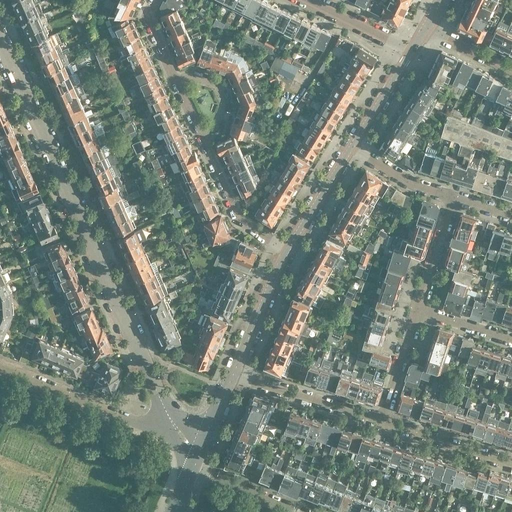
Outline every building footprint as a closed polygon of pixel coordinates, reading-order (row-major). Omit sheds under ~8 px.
[(39,0),(13,0),(16,5),(15,7),(16,9),(18,9),(18,10),(35,3),(40,1),(39,0)] [(75,0),(78,7),(75,8),(76,11),(81,9),(80,7),(83,0),(75,0)] [(110,16),(115,16),(118,16),(132,17),(134,13),(133,11),(135,7),(120,0),(112,0),(116,2),(110,16)] [(163,1),(160,7),(164,15),(172,11),(177,9),(177,10),(188,5),(190,4),(185,0),(166,0),(166,2),(163,1)] [(236,0),(234,5),(241,8),(239,12),(237,17),(240,18),(244,9),(248,0),(236,0)] [(248,0),(244,9),(250,12),(243,27),(247,29),(254,14),(261,0),(248,0)] [(261,0),(254,14),(264,19),(272,4),(268,2),(267,0),(261,0)] [(364,6),(364,7),(370,10),(381,16),(382,17),(389,20),(398,24),(401,20),(402,20),(404,17),(403,16),(403,15),(394,10),(386,6),(385,5),(375,0),(374,0),(367,0),(365,5),(366,5),(365,6),(364,6)] [(398,0),(389,0),(386,6),(394,10),(403,15),(404,14),(405,14),(407,10),(406,9),(408,5),(398,0)] [(472,6),(471,9),(487,17),(497,22),(500,15),(496,13),(495,15),(490,13),(492,8),(475,0),(475,1),(473,1),(472,4),(472,6)] [(35,3),(18,10),(19,12),(18,14),(19,16),(21,17),(23,21),(40,14),(35,3)] [(272,4),(264,19),(274,24),(282,9),(277,7),(277,5),(274,3),(272,4)] [(282,9),(274,24),(284,29),(291,14),(287,12),(287,10),(284,8),(282,9)] [(467,8),(462,18),(480,26),(487,29),(492,31),(497,22),(487,18),(487,17),(471,9),(467,8)] [(164,15),(162,16),(162,17),(161,19),(162,22),(164,22),(166,26),(181,19),(177,10),(177,9),(172,11),(164,15)] [(50,10),(40,14),(23,21),(25,26),(25,28),(26,30),(27,31),(28,32),(49,23),(45,16),(51,14),(50,10)] [(291,14),(284,29),(283,32),(288,35),(282,46),(286,48),(294,34),(301,18),(297,17),(297,15),(293,13),(292,14),(291,14)] [(204,17),(207,20),(211,24),(212,25),(215,20),(205,15),(204,17)] [(489,42),(490,42),(494,44),(495,46),(498,47),(499,46),(500,46),(507,31),(501,28),(506,18),(502,16),(497,26),(489,42)] [(112,25),(114,30),(116,35),(119,34),(135,26),(136,24),(135,22),(133,21),(132,20),(130,22),(128,17),(120,21),(112,25)] [(301,18),(292,38),(302,42),(304,39),(311,23),(307,21),(307,20),(304,18),(302,19),(301,18)] [(462,18),(458,28),(489,43),(490,42),(489,42),(493,34),(487,31),(487,29),(483,27),(462,18)] [(181,19),(166,26),(168,30),(167,32),(169,36),(186,29),(181,19)] [(87,22),(81,25),(84,31),(90,28),(87,22)] [(307,57),(313,44),(321,28),(317,26),(317,24),(313,23),(312,24),(311,23),(304,39),(310,42),(303,56),(307,57)] [(500,46),(499,47),(504,49),(504,48),(504,49),(505,50),(507,51),(509,51),(511,45),(511,33),(511,29),(511,23),(507,31),(500,46)] [(44,25),(28,32),(28,33),(28,35),(29,38),(31,38),(33,43),(50,35),(49,35),(44,25)] [(135,26),(119,34),(113,37),(114,40),(121,37),(124,44),(140,36),(140,34),(139,32),(137,31),(135,26)] [(321,28),(313,44),(324,49),(332,33),(327,31),(327,29),(323,28),(322,29),(321,28)] [(186,29),(169,36),(171,41),(173,42),(175,45),(190,38),(186,29)] [(50,35),(33,43),(34,42),(36,47),(36,49),(37,51),(38,52),(39,52),(55,45),(50,35)] [(140,36),(124,44),(128,53),(144,46),(144,45),(145,44),(144,41),(142,40),(140,36)] [(348,51),(354,54),(371,65),(373,61),(375,61),(377,59),(376,57),(377,56),(376,55),(376,54),(373,52),(372,53),(360,46),(355,44),(339,36),(335,43),(348,51)] [(190,38),(175,45),(177,50),(176,52),(178,56),(195,48),(190,38)] [(201,52),(197,62),(202,64),(203,66),(205,67),(207,66),(213,50),(217,41),(207,38),(203,46),(201,52)] [(95,39),(88,42),(93,52),(100,49),(95,39)] [(272,52),(274,48),(265,44),(263,48),(272,52)] [(55,45),(39,52),(39,54),(38,55),(39,57),(41,58),(43,62),(59,55),(70,51),(68,47),(57,51),(55,45)] [(144,46),(128,53),(121,56),(122,60),(126,58),(129,64),(132,62),(132,63),(148,55),(149,53),(148,51),(146,50),(144,46)] [(195,48),(178,56),(176,57),(181,67),(182,66),(184,67),(186,66),(187,64),(196,60),(192,50),(195,49),(195,48)] [(223,54),(217,70),(222,72),(223,74),(227,75),(238,63),(242,57),(232,53),(233,50),(226,48),(223,54)] [(213,50),(207,66),(208,67),(209,68),(212,69),(214,69),(217,70),(223,54),(213,50)] [(437,61),(435,64),(443,68),(445,65),(450,67),(451,64),(455,66),(458,59),(442,51),(440,54),(437,61)] [(284,54),(282,58),(291,63),(294,59),(284,54)] [(355,55),(349,64),(365,74),(368,70),(370,70),(371,68),(370,66),(371,65),(354,54),(354,55),(355,55)] [(59,55),(43,62),(42,63),(42,64),(42,65),(43,68),(44,69),(46,73),(65,65),(64,65),(59,55)] [(148,55),(132,63),(128,65),(130,69),(134,67),(137,72),(153,65),(153,63),(152,60),(151,60),(148,55)] [(276,56),(270,68),(292,79),(297,67),(276,56)] [(238,63),(227,75),(229,79),(231,80),(232,83),(253,74),(254,73),(251,68),(248,70),(242,57),(238,63)] [(291,64),(301,69),(304,64),(294,59),(291,64)] [(462,61),(458,59),(449,79),(453,81),(462,61)] [(99,63),(103,72),(107,70),(109,70),(108,68),(104,60),(99,63)] [(474,66),(463,61),(453,81),(457,84),(457,83),(463,87),(466,82),(474,66)] [(324,62),(318,71),(322,73),(328,64),(324,62)] [(65,65),(46,73),(47,73),(49,73),(51,77),(50,78),(51,81),(52,81),(53,82),(69,75),(74,73),(69,63),(65,65)] [(304,64),(301,69),(310,73),(312,68),(304,64)] [(349,64),(343,74),(359,84),(360,83),(362,83),(363,81),(363,79),(365,74),(349,64)] [(435,64),(430,77),(441,82),(442,79),(444,80),(447,74),(442,71),(443,68),(435,64)] [(109,70),(107,70),(109,74),(111,73),(116,71),(117,70),(114,65),(108,68),(109,70)] [(153,65),(137,72),(131,75),(132,78),(138,76),(141,82),(157,75),(157,74),(158,73),(157,70),(155,70),(153,65)] [(474,66),(466,82),(476,87),(483,72),(482,72),(482,70),(480,69),(478,69),(477,69),(474,67),(474,66)] [(120,80),(116,71),(111,73),(115,82),(120,80)] [(483,72),(476,87),(486,92),(493,76),(490,74),(489,75),(488,73),(486,72),(484,72),(483,72)] [(253,74),(232,83),(234,88),(233,90),(235,92),(237,93),(258,83),(253,74)] [(343,74),(338,83),(354,93),(354,92),(356,92),(357,90),(357,88),(359,84),(343,74)] [(69,75),(53,82),(55,87),(55,88),(56,91),(57,91),(57,92),(74,85),(69,75)] [(157,75),(141,82),(133,86),(134,89),(143,86),(146,92),(162,85),(161,84),(162,82),(161,80),(159,79),(157,75)] [(493,76),(486,92),(483,97),(493,101),(496,97),(504,81),(500,79),(500,80),(499,80),(498,78),(496,77),(494,77),(493,76)] [(420,83),(420,84),(435,94),(441,82),(430,77),(429,80),(425,78),(421,84),(420,83)] [(504,81),(496,97),(493,101),(499,104),(495,113),(499,115),(501,112),(504,107),(511,92),(511,89),(511,86),(509,85),(508,83),(506,82),(504,83),(503,82),(504,81)] [(74,85),(57,92),(58,93),(58,95),(59,97),(60,98),(62,102),(78,95),(86,91),(82,82),(74,85)] [(261,90),(258,83),(237,93),(239,98),(238,99),(240,103),(256,102),(263,102),(258,91),(261,90)] [(338,83),(332,92),(348,102),(348,101),(350,101),(351,100),(351,98),(354,93),(338,83)] [(417,92),(415,95),(429,104),(438,109),(440,105),(432,99),(435,94),(420,84),(416,91),(417,92)] [(162,85),(146,92),(150,101),(166,94),(167,92),(166,90),(164,89),(162,85)] [(82,94),(84,99),(92,95),(90,90),(82,94)] [(332,92),(326,102),(342,112),(342,111),(344,110),(346,109),(345,106),(348,102),(332,92)] [(511,116),(511,113),(511,92),(504,107),(501,112),(511,116)] [(166,94),(150,101),(155,111),(170,104),(169,100),(169,98),(168,96),(166,95),(166,94)] [(78,95),(62,102),(64,107),(63,108),(65,111),(66,111),(66,112),(83,105),(78,95)] [(412,97),(408,104),(423,113),(429,104),(415,95),(414,98),(412,97)] [(319,109),(322,105),(314,100),(311,104),(319,109)] [(256,102),(240,103),(238,108),(239,109),(237,114),(254,120),(254,119),(253,119),(255,115),(252,114),(256,102)] [(326,102),(320,111),(336,121),(339,117),(341,116),(342,114),(341,112),(342,112),(326,102)] [(170,104),(155,111),(159,121),(175,114),(173,109),(174,108),(173,106),(171,105),(170,104)] [(406,110),(404,113),(418,122),(421,124),(423,121),(420,119),(423,113),(408,104),(404,109),(406,110)] [(83,105),(66,112),(67,113),(66,115),(68,118),(69,118),(71,122),(69,123),(87,115),(93,112),(91,109),(85,111),(83,105)] [(450,115),(460,119),(462,113),(453,110),(450,115)] [(127,111),(121,114),(124,121),(131,118),(127,111)] [(320,111),(314,120),(330,130),(333,126),(335,125),(336,124),(336,122),(336,121),(320,111)] [(400,115),(396,122),(411,132),(418,122),(404,113),(402,116),(400,115)] [(175,114),(159,121),(163,131),(179,124),(177,119),(178,118),(177,116),(175,115),(175,114)] [(234,122),(234,123),(250,129),(252,123),(262,127),(264,124),(237,114),(236,117),(234,118),(233,121),(234,122)] [(455,161),(450,178),(462,181),(468,161),(472,149),(476,147),(511,158),(511,139),(489,130),(482,127),(448,114),(441,136),(459,142),(460,145),(456,157),(457,158),(456,162),(455,161)] [(87,115),(69,123),(69,125),(69,126),(70,129),(71,129),(73,133),(91,125),(100,121),(99,118),(91,122),(90,122),(87,115)] [(482,127),(484,121),(474,117),(471,123),(482,127)] [(7,119),(0,122),(0,133),(11,129),(11,128),(12,127),(10,124),(9,124),(7,119)] [(314,120),(309,130),(325,139),(327,135),(329,135),(331,133),(330,131),(330,130),(314,120)] [(132,122),(124,126),(127,133),(135,130),(132,122)] [(408,137),(411,132),(396,122),(392,128),(394,129),(391,132),(406,141),(414,146),(416,142),(408,137)] [(233,134),(236,135),(247,139),(250,129),(234,123),(232,124),(231,127),(232,128),(231,132),(233,133),(233,134)] [(180,124),(179,124),(163,131),(168,140),(184,133),(182,129),(183,128),(182,125),(180,124)] [(91,125),(73,133),(75,138),(75,139),(76,142),(77,142),(78,144),(96,135),(91,125)] [(504,130),(493,126),(491,131),(502,135),(504,130)] [(305,136),(303,139),(319,148),(321,145),(324,144),(325,142),(324,140),(325,139),(309,130),(306,128),(304,129),(302,133),(302,134),(305,136)] [(0,146),(16,140),(14,134),(14,133),(13,130),(12,130),(11,129),(0,133),(0,146)] [(511,133),(505,130),(502,135),(511,139),(511,138),(511,133)] [(406,141),(391,132),(390,135),(389,134),(385,140),(400,150),(406,141)] [(184,134),(184,133),(168,140),(170,146),(161,150),(163,154),(172,150),(188,143),(186,139),(187,137),(186,135),(184,134)] [(96,135),(78,144),(80,143),(82,147),(81,149),(82,151),(83,152),(84,153),(100,146),(96,135)] [(239,146),(234,136),(222,141),(220,141),(218,142),(217,143),(216,144),(221,154),(223,153),(239,146)] [(295,147),(298,148),(311,156),(313,158),(314,157),(316,157),(317,155),(316,152),(319,148),(303,139),(302,140),(300,139),(298,139),(295,145),(295,147)] [(18,140),(16,140),(0,146),(0,157),(2,157),(20,149),(18,144),(19,142),(18,140)] [(385,140),(379,150),(394,159),(396,157),(400,150),(385,140)] [(282,143),(278,141),(274,149),(278,151),(282,143)] [(106,143),(100,146),(84,153),(85,154),(84,155),(85,158),(86,159),(88,163),(105,156),(110,153),(106,143)] [(177,160),(192,153),(191,148),(191,147),(190,145),(189,144),(188,143),(172,150),(169,152),(173,162),(177,160)] [(435,155),(430,171),(431,172),(432,173),(434,174),(436,173),(440,174),(445,158),(446,154),(448,147),(443,145),(440,156),(435,155)] [(239,146),(223,153),(225,157),(225,159),(226,161),(227,162),(228,162),(243,156),(239,146)] [(421,165),(420,168),(421,168),(422,170),(425,171),(426,170),(430,171),(435,155),(437,149),(427,146),(425,152),(421,165)] [(468,161),(462,181),(472,185),(477,169),(479,165),(483,150),(476,148),(472,149),(468,161)] [(20,149),(2,157),(7,167),(23,159),(21,155),(22,153),(20,149)] [(294,152),(287,164),(303,174),(306,169),(307,170),(310,166),(309,165),(310,163),(307,162),(311,156),(298,149),(295,153),(294,152)] [(182,170),(197,163),(200,161),(195,151),(192,153),(177,160),(182,170)] [(105,156),(88,163),(91,168),(90,169),(91,172),(92,172),(93,173),(109,166),(106,160),(114,156),(112,152),(105,156)] [(403,159),(400,163),(415,172),(418,165),(419,161),(415,158),(406,153),(402,159),(403,159)] [(243,156),(228,162),(230,167),(229,168),(230,171),(232,172),(248,165),(253,163),(248,154),(243,156)] [(445,158),(440,174),(450,178),(455,161),(456,162),(457,158),(456,157),(446,154),(445,158)] [(477,169),(472,185),(477,186),(477,188),(480,189),(481,188),(487,172),(481,170),(485,160),(481,158),(477,169)] [(23,159),(7,167),(11,177),(28,169),(26,165),(27,163),(26,161),(23,160),(23,159)] [(151,162),(154,169),(159,166),(156,159),(151,162)] [(182,170),(181,170),(176,173),(178,176),(183,174),(186,179),(201,172),(201,171),(202,170),(201,168),(199,167),(197,163),(182,170)] [(253,163),(248,165),(232,172),(234,176),(233,178),(235,181),(236,182),(252,175),(257,173),(253,163)] [(287,164),(281,174),(297,184),(300,179),(301,180),(304,176),(303,175),(303,174),(287,164)] [(500,164),(498,170),(492,191),(496,193),(497,194),(500,195),(501,194),(506,179),(506,178),(502,176),(503,171),(504,165),(500,164)] [(109,166),(93,173),(93,174),(93,175),(94,178),(95,179),(97,183),(113,176),(109,166)] [(492,191),(498,170),(489,167),(487,172),(481,188),(487,189),(487,191),(490,192),(491,191),(492,191)] [(156,170),(159,178),(165,176),(161,168),(156,170)] [(28,169),(11,177),(7,179),(11,189),(16,187),(34,179),(32,174),(30,174),(28,169)] [(362,179),(359,183),(375,193),(375,192),(379,195),(382,196),(389,184),(383,180),(367,170),(366,171),(362,179)] [(506,179),(501,194),(506,196),(507,198),(510,198),(511,197),(511,194),(511,170),(509,170),(507,176),(506,178),(506,179)] [(186,179),(181,182),(185,191),(190,189),(206,182),(205,181),(206,179),(205,177),(203,177),(201,172),(186,179)] [(117,174),(113,176),(97,183),(98,184),(97,185),(98,188),(100,188),(102,193),(118,186),(122,184),(117,174)] [(281,174),(275,184),(291,194),(291,193),(293,194),(295,189),(294,189),(297,184),(281,174)] [(252,175),(236,182),(238,185),(237,187),(238,190),(240,190),(243,196),(245,195),(247,200),(250,196),(252,193),(256,185),(252,175)] [(34,179),(16,187),(11,189),(16,199),(38,189),(38,188),(39,186),(37,183),(35,183),(34,179)] [(117,187),(102,193),(100,194),(101,198),(101,200),(102,202),(103,203),(104,204),(106,203),(106,204),(121,197),(118,191),(131,185),(129,181),(122,184),(118,186),(118,187),(117,187)] [(206,182),(190,189),(195,199),(210,192),(210,191),(211,189),(210,187),(208,186),(206,182)] [(355,188),(353,190),(354,192),(353,193),(369,202),(374,205),(379,195),(375,192),(375,193),(359,183),(357,187),(355,188)] [(275,184),(268,194),(284,204),(287,199),(289,200),(291,196),(290,195),(291,194),(275,184)] [(406,195),(396,189),(395,191),(390,200),(402,208),(403,205),(406,195)] [(121,197),(106,204),(108,207),(107,209),(108,212),(110,212),(110,213),(125,207),(123,202),(140,195),(140,194),(138,190),(121,197)] [(41,197),(39,192),(23,199),(22,196),(15,199),(21,212),(26,210),(44,203),(43,201),(44,200),(43,197),(41,197)] [(210,192),(195,199),(199,209),(215,202),(214,201),(215,199),(214,197),(212,196),(210,192)] [(348,202),(347,203),(363,212),(368,215),(374,206),(374,205),(369,202),(353,193),(351,197),(349,197),(347,200),(348,202)] [(268,194),(262,204),(278,214),(279,213),(280,214),(283,209),(282,209),(284,204),(268,194)] [(413,197),(406,195),(403,205),(410,207),(413,199),(412,199),(413,197)] [(423,202),(420,211),(436,216),(439,208),(437,205),(423,201),(423,202)] [(215,202),(199,209),(203,218),(204,217),(204,218),(218,212),(219,212),(219,211),(219,209),(218,206),(217,206),(215,202)] [(44,203),(26,210),(28,214),(25,215),(28,222),(31,221),(49,213),(47,208),(46,207),(44,203)] [(343,207),(342,210),(342,212),(342,213),(358,222),(362,225),(368,215),(363,212),(347,203),(345,207),(343,207)] [(125,207),(110,213),(110,214),(110,216),(111,218),(112,218),(114,223),(130,217),(132,215),(137,214),(132,204),(125,207)] [(262,204),(257,213),(256,215),(272,224),(272,223),(274,224),(276,220),(275,219),(278,214),(262,204)] [(420,211),(417,221),(433,226),(433,225),(435,224),(436,222),(435,220),(436,216),(420,211)] [(49,213),(31,221),(28,222),(31,228),(23,232),(25,236),(36,231),(53,223),(51,219),(51,217),(49,213)] [(338,218),(336,222),(352,232),(356,234),(362,225),(358,222),(342,213),(341,213),(339,213),(338,216),(338,218)] [(461,215),(458,225),(473,230),(476,221),(477,218),(463,213),(461,215)] [(221,215),(204,222),(204,223),(208,233),(227,225),(225,222),(223,221),(221,215)] [(130,217),(114,223),(116,228),(116,229),(117,232),(118,232),(119,233),(121,232),(122,233),(134,227),(130,217)] [(413,219),(410,229),(413,231),(430,236),(430,235),(432,234),(433,232),(432,230),(433,226),(417,221),(413,219)] [(333,228),(330,232),(332,233),(345,241),(344,242),(345,242),(346,242),(352,232),(336,222),(336,223),(334,223),(332,226),(333,228)] [(53,223),(36,231),(39,240),(40,239),(41,241),(58,234),(56,229),(56,227),(55,225),(53,224),(53,223)] [(493,227),(495,228),(496,225),(490,223),(486,234),(492,236),(494,230),(492,229),(493,227)] [(216,244),(230,238),(227,231),(228,229),(227,225),(208,233),(211,240),(203,243),(204,247),(212,244),(213,245),(216,244)] [(473,230),(458,225),(456,229),(455,229),(454,232),(455,233),(454,235),(470,240),(473,230)] [(492,236),(489,246),(486,252),(490,253),(497,255),(499,249),(504,232),(503,231),(501,230),(499,231),(494,229),(495,228),(493,227),(492,229),(494,230),(492,236)] [(381,229),(378,234),(379,234),(385,238),(387,233),(381,229)] [(136,230),(119,238),(119,239),(118,241),(120,244),(122,244),(124,249),(141,242),(136,230)] [(413,231),(410,240),(427,245),(428,241),(430,241),(431,238),(430,237),(430,236),(413,231)] [(504,232),(499,249),(509,252),(511,243),(511,234),(510,234),(510,233),(507,232),(506,233),(504,232)] [(183,239),(181,233),(173,237),(176,244),(180,243),(183,239)] [(323,242),(322,244),(322,246),(322,247),(338,255),(343,246),(359,254),(362,249),(348,243),(346,242),(345,242),(344,242),(345,241),(332,233),(329,238),(327,237),(325,241),(323,242)] [(379,234),(377,241),(383,244),(385,239),(385,238),(379,234)] [(489,246),(492,236),(486,234),(483,244),(489,246)] [(387,235),(384,244),(390,246),(393,237),(387,235)] [(452,243),(451,245),(467,250),(470,240),(454,235),(453,239),(451,239),(450,242),(452,243)] [(400,237),(397,248),(404,250),(411,253),(421,257),(424,255),(427,245),(410,240),(408,239),(400,237)] [(221,246),(232,242),(230,238),(216,244),(221,246)] [(44,249),(45,251),(43,252),(46,259),(48,258),(65,250),(64,249),(65,248),(64,245),(62,244),(60,239),(43,247),(44,249)] [(237,240),(233,250),(236,252),(255,260),(257,255),(256,253),(258,248),(241,241),(237,240)] [(141,242),(124,249),(124,250),(123,252),(124,254),(126,255),(128,259),(145,252),(141,242)] [(374,245),(369,242),(364,250),(372,254),(374,245)] [(485,255),(489,246),(483,244),(480,253),(485,255)] [(448,253),(448,254),(464,259),(466,253),(470,255),(471,251),(467,250),(451,245),(450,249),(448,249),(447,252),(448,253)] [(319,252),(317,256),(333,264),(338,267),(341,269),(346,259),(338,255),(322,247),(321,248),(320,248),(318,251),(319,252)] [(395,247),(391,258),(407,264),(408,262),(409,262),(410,259),(409,258),(411,253),(404,250),(397,248),(395,247)] [(65,250),(48,258),(49,262),(47,263),(50,270),(69,261),(69,260),(70,258),(69,255),(67,255),(65,250)] [(364,251),(359,265),(364,268),(370,253),(364,251)] [(145,252),(128,259),(129,260),(128,262),(129,265),(131,265),(133,270),(150,262),(145,252)] [(219,252),(216,258),(226,262),(229,256),(219,252)] [(233,257),(231,262),(249,270),(251,265),(253,264),(255,260),(236,252),(234,258),(233,257)] [(464,259),(448,254),(445,262),(447,265),(457,268),(461,269),(466,270),(469,261),(464,259)] [(312,261),(311,264),(312,265),(311,266),(327,274),(331,268),(340,272),(342,269),(341,269),(338,267),(333,264),(317,256),(314,261),(312,261)] [(229,271),(225,280),(242,287),(242,285),(244,284),(245,282),(245,280),(247,275),(233,269),(233,268),(231,267),(230,268),(227,266),(226,262),(216,258),(214,265),(229,271)] [(391,258),(388,268),(404,273),(405,272),(406,272),(407,269),(406,268),(407,264),(391,258)] [(71,265),(69,261),(52,269),(54,273),(52,274),(55,280),(74,271),(73,270),(74,268),(73,266),(71,265)] [(154,261),(150,262),(133,270),(135,274),(134,276),(135,279),(137,280),(138,281),(158,272),(154,261)] [(308,272),(306,276),(322,284),(322,283),(327,274),(311,266),(311,267),(309,267),(307,270),(308,272)] [(382,266),(379,276),(385,278),(401,283),(403,278),(404,278),(405,275),(404,274),(404,273),(388,268),(382,266)] [(457,268),(454,278),(470,283),(473,273),(461,269),(457,268)] [(74,271),(57,279),(52,281),(57,291),(62,289),(79,282),(76,277),(77,275),(76,273),(74,272),(74,271)] [(158,272),(138,281),(140,285),(139,287),(140,290),(142,290),(142,291),(159,284),(162,282),(158,272)] [(224,283),(220,291),(237,298),(238,296),(240,295),(241,293),(240,291),(242,287),(225,280),(212,274),(210,278),(224,283)] [(501,283),(503,277),(494,275),(492,280),(501,283)] [(36,276),(33,277),(37,288),(41,286),(36,276)] [(301,285),(317,293),(320,287),(332,294),(334,290),(322,284),(306,276),(304,280),(302,280),(300,283),(301,285)] [(511,283),(511,279),(504,277),(502,283),(511,286),(511,283)] [(385,278),(381,288),(398,293),(398,292),(400,292),(400,289),(400,287),(401,283),(385,278)] [(452,283),(451,288),(466,293),(470,283),(454,278),(454,279),(452,279),(451,282),(452,283)] [(5,280),(0,282),(0,295),(9,291),(10,291),(5,280)] [(79,282),(62,289),(66,300),(83,292),(81,287),(82,285),(81,283),(79,283),(79,282)] [(159,284),(142,291),(144,296),(143,298),(145,300),(147,301),(147,302),(150,301),(167,294),(162,282),(160,284),(159,284)] [(297,291),(295,295),(297,296),(296,296),(311,303),(320,307),(325,297),(317,293),(301,285),(300,286),(298,287),(297,289),(297,291)] [(379,297),(378,298),(394,303),(396,298),(398,298),(398,295),(397,294),(398,293),(381,288),(379,297)] [(466,293),(451,288),(449,292),(448,293),(447,296),(448,297),(447,298),(473,306),(476,296),(470,295),(466,293)] [(176,290),(169,293),(171,298),(178,295),(176,290)] [(9,291),(0,295),(0,311),(10,316),(11,316),(12,314),(10,291),(9,291)] [(220,291),(216,301),(233,308),(235,303),(237,302),(238,300),(237,298),(220,291)] [(497,301),(492,317),(497,318),(497,320),(500,321),(501,320),(502,320),(507,304),(502,302),(504,292),(500,291),(497,301)] [(83,292),(66,300),(70,308),(71,310),(88,302),(86,298),(86,296),(85,293),(84,293),(83,292)] [(469,313),(469,314),(476,316),(476,318),(479,319),(480,318),(481,318),(485,302),(479,300),(481,293),(477,292),(476,296),(473,306),(470,314),(469,313)] [(151,302),(148,304),(150,309),(149,310),(150,313),(152,313),(153,315),(169,308),(164,296),(151,302)] [(291,303),(288,311),(305,319),(311,305),(296,298),(294,297),(294,298),(292,299),(290,302),(291,303)] [(485,302),(481,318),(483,314),(487,315),(487,317),(490,318),(491,317),(492,317),(497,301),(487,297),(485,302)] [(377,301),(375,308),(391,313),(391,312),(393,311),(394,309),(393,307),(394,303),(378,298),(377,301)] [(473,306),(447,298),(445,306),(446,309),(460,313),(461,312),(469,314),(469,313),(470,314),(473,306)] [(211,313),(214,314),(215,313),(228,319),(230,314),(232,313),(233,311),(233,309),(233,308),(216,301),(213,307),(209,306),(208,308),(206,307),(204,311),(211,314),(211,313)] [(511,305),(507,304),(502,320),(503,320),(503,322),(506,323),(507,322),(511,323),(511,321),(511,305)] [(181,311),(183,315),(192,310),(194,307),(195,306),(194,305),(181,311)] [(47,309),(49,317),(55,315),(52,307),(47,309)] [(74,316),(75,320),(73,320),(76,327),(78,326),(95,319),(94,317),(95,316),(94,312),(92,312),(90,307),(73,314),(74,316)] [(169,308),(153,315),(153,316),(152,317),(154,320),(155,321),(157,325),(155,326),(155,327),(174,318),(169,308)] [(363,310),(362,314),(388,323),(389,318),(391,317),(392,315),(391,313),(375,308),(373,313),(363,310)] [(0,325),(6,328),(11,316),(10,316),(0,311),(0,325)] [(283,320),(282,323),(283,324),(282,325),(298,332),(300,333),(304,323),(306,319),(305,319),(288,311),(285,319),(283,320)] [(52,322),(61,318),(59,313),(55,315),(49,317),(52,322)] [(193,322),(205,327),(222,334),(224,328),(226,329),(228,324),(226,323),(227,322),(213,317),(214,316),(210,314),(206,322),(194,317),(194,318),(193,322)] [(360,314),(359,318),(366,320),(364,326),(366,326),(375,329),(380,331),(385,332),(385,331),(386,331),(387,328),(386,327),(388,323),(362,314),(360,314)] [(174,318),(155,327),(157,331),(156,333),(158,336),(159,336),(160,337),(176,330),(177,330),(172,320),(174,319),(174,318)] [(95,319),(78,326),(76,327),(79,334),(81,334),(82,337),(84,336),(102,328),(102,327),(99,328),(98,324),(98,322),(97,319),(96,319),(95,319)] [(278,335),(278,336),(294,343),(297,344),(301,333),(300,333),(298,332),(282,325),(282,326),(280,327),(279,329),(280,331),(280,332),(278,335)] [(363,326),(360,336),(361,336),(365,338),(371,339),(381,343),(382,342),(383,341),(384,338),(383,337),(385,332),(380,331),(375,329),(366,326),(364,326),(363,326)] [(205,327),(200,338),(219,346),(217,345),(220,339),(221,340),(223,335),(222,334),(205,327)] [(437,329),(434,337),(450,342),(451,342),(450,343),(461,346),(463,337),(462,337),(462,336),(453,333),(454,332),(440,327),(437,329)] [(102,328),(84,336),(89,347),(107,339),(106,337),(107,336),(105,332),(104,332),(102,328)] [(25,336),(34,339),(36,332),(28,329),(25,336)] [(182,341),(177,330),(176,330),(160,337),(160,338),(160,340),(161,343),(163,343),(165,348),(169,346),(170,348),(174,346),(173,344),(176,343),(178,347),(180,348),(182,343),(182,342),(182,341)] [(337,346),(341,336),(331,331),(327,342),(337,346)] [(345,331),(344,336),(358,341),(363,344),(362,347),(365,348),(378,352),(381,343),(371,339),(365,338),(361,336),(345,331)] [(275,342),(274,346),(290,353),(294,355),(299,344),(297,344),(294,343),(278,336),(277,336),(276,337),(275,340),(275,342)] [(459,353),(456,361),(455,366),(458,367),(461,359),(463,354),(468,356),(474,340),(473,339),(473,338),(470,337),(469,338),(462,336),(462,337),(463,337),(461,346),(459,351),(459,353)] [(451,342),(450,342),(434,337),(434,338),(432,339),(431,342),(432,343),(431,347),(447,352),(450,343),(451,342)] [(33,352),(32,355),(33,355),(33,357),(36,358),(38,357),(43,360),(50,344),(40,339),(39,338),(37,343),(33,352)] [(200,338),(196,349),(213,356),(215,350),(217,350),(219,346),(200,338)] [(107,339),(89,347),(93,355),(94,355),(95,356),(111,349),(109,344),(110,343),(109,339),(107,339)] [(474,340),(468,356),(467,360),(478,364),(483,347),(482,347),(482,346),(478,345),(477,346),(473,344),(474,340)] [(184,357),(194,361),(194,362),(208,368),(209,366),(210,367),(212,361),(211,360),(213,356),(196,349),(195,349),(198,350),(196,354),(190,352),(190,353),(187,352),(190,346),(182,343),(180,348),(178,353),(185,356),(184,357)] [(50,344),(43,360),(47,362),(48,363),(51,364),(53,364),(54,364),(60,348),(50,344)] [(271,352),(269,357),(285,363),(290,365),(294,355),(290,353),(274,346),(273,347),(271,348),(270,350),(271,352)] [(447,352),(431,347),(429,352),(428,352),(427,355),(428,356),(428,357),(444,362),(447,352)] [(483,347),(478,364),(487,367),(492,350),(491,349),(488,348),(487,349),(483,347)] [(25,348),(19,360),(25,363),(30,351),(30,350),(25,348)] [(60,348),(54,364),(55,366),(58,367),(60,366),(65,369),(71,353),(60,348)] [(365,348),(361,358),(369,361),(386,367),(388,367),(391,358),(390,355),(378,352),(373,350),(372,350),(365,348)] [(492,350),(487,367),(486,371),(496,374),(497,370),(502,354),(498,352),(498,351),(495,350),(493,351),(492,350)] [(84,358),(71,353),(65,369),(69,371),(69,372),(73,374),(74,373),(76,373),(82,375),(86,365),(82,363),(84,358)] [(502,354),(497,370),(495,376),(505,378),(507,373),(511,357),(511,356),(511,357),(511,355),(508,354),(507,355),(502,354)] [(99,360),(98,355),(88,359),(90,364),(99,360)] [(306,373),(304,379),(305,379),(306,380),(309,382),(310,380),(314,382),(315,382),(320,366),(323,358),(318,356),(316,361),(310,359),(309,362),(307,369),(306,373)] [(267,362),(265,367),(281,374),(286,376),(288,371),(287,371),(283,369),(285,363),(269,357),(267,358),(266,360),(267,362)] [(448,363),(444,362),(428,357),(425,367),(441,372),(445,373),(448,363)] [(333,366),(334,359),(323,358),(322,364),(333,366)] [(357,358),(355,364),(365,367),(366,365),(367,361),(361,359),(357,358)] [(101,365),(98,373),(99,373),(98,374),(115,381),(116,380),(118,379),(119,376),(119,374),(118,373),(121,366),(119,365),(118,363),(115,362),(113,363),(111,362),(111,363),(107,362),(105,363),(104,364),(103,364),(103,365),(101,365)] [(341,373),(335,389),(340,390),(340,392),(343,393),(345,392),(346,392),(351,376),(352,372),(347,371),(349,365),(344,363),(341,373)] [(410,364),(405,378),(407,379),(407,378),(419,382),(421,376),(429,378),(432,369),(425,367),(413,363),(410,364)] [(87,364),(86,365),(82,375),(87,378),(86,381),(94,384),(98,374),(92,371),(92,370),(89,364),(87,365),(87,364)] [(320,366),(315,382),(316,384),(319,385),(320,384),(325,386),(330,369),(320,366)] [(330,369),(325,386),(326,386),(326,387),(329,388),(330,387),(335,389),(341,373),(330,369)] [(351,376),(346,392),(350,394),(350,395),(354,396),(355,395),(356,396),(361,379),(356,378),(358,371),(353,370),(351,376)] [(372,383),(367,399),(374,401),(377,400),(382,386),(384,379),(378,377),(380,372),(376,370),(374,374),(372,383)] [(361,379),(356,396),(360,397),(361,398),(364,399),(365,398),(367,399),(372,383),(374,374),(364,371),(362,380),(361,379)] [(98,374),(94,384),(95,385),(96,386),(99,388),(101,387),(111,391),(112,390),(113,390),(115,387),(114,385),(115,381),(98,374)] [(404,384),(406,384),(417,388),(419,382),(407,378),(407,379),(405,378),(404,384)] [(396,406),(396,407),(398,409),(408,413),(414,397),(417,388),(413,387),(410,396),(403,393),(403,394),(400,393),(396,406)] [(249,404),(248,405),(266,411),(269,404),(271,405),(272,402),(271,402),(272,400),(253,394),(252,397),(250,398),(249,401),(249,403),(249,404)] [(414,397),(408,413),(409,413),(410,414),(413,415),(415,415),(419,416),(424,401),(414,398),(414,397)] [(435,405),(430,420),(431,421),(434,422),(436,422),(440,423),(445,408),(447,402),(442,400),(440,406),(435,405)] [(424,401),(419,416),(420,416),(420,418),(424,419),(425,418),(430,420),(435,405),(424,401)] [(445,408),(440,423),(441,423),(441,424),(444,425),(446,425),(451,426),(455,411),(457,405),(447,402),(445,408)] [(477,418),(472,433),(473,435),(476,436),(478,435),(482,436),(487,421),(492,406),(487,404),(482,420),(477,418)] [(247,409),(245,415),(262,421),(266,422),(270,412),(266,411),(248,405),(247,405),(246,408),(247,409)] [(455,411),(451,426),(451,427),(452,428),(455,429),(457,428),(461,430),(466,415),(463,414),(465,408),(457,406),(456,411),(455,411)] [(286,408),(283,416),(289,418),(291,412),(292,410),(286,408)] [(291,412),(289,418),(286,428),(295,431),(300,415),(296,414),(296,412),(293,411),(292,412),(291,412)] [(466,415),(461,430),(462,430),(463,431),(466,432),(467,431),(472,433),(477,418),(478,412),(473,411),(471,416),(466,415)] [(241,423),(240,425),(258,431),(262,421),(245,415),(243,419),(242,419),(240,422),(241,423)] [(295,431),(294,436),(304,439),(306,435),(311,419),(306,417),(306,416),(303,415),(302,416),(300,415),(295,431)] [(499,441),(503,443),(509,424),(511,418),(507,417),(505,423),(505,422),(504,427),(497,425),(492,440),(493,440),(494,441),(497,442),(499,441)] [(311,419),(306,435),(316,438),(321,422),(316,421),(316,419),(313,418),(312,419),(311,419)] [(487,421),(482,436),(483,437),(484,438),(487,439),(488,438),(492,440),(497,425),(499,421),(493,419),(492,423),(487,421)] [(321,422),(316,438),(326,441),(331,425),(327,424),(326,422),(323,421),(322,422),(321,422)] [(511,422),(510,422),(503,443),(504,443),(505,445),(508,446),(509,445),(511,445),(511,422)] [(240,425),(236,435),(253,442),(258,431),(240,425)] [(331,425),(326,441),(333,443),(330,452),(334,453),(336,445),(342,429),(337,427),(337,426),(334,425),(332,426),(331,425)] [(342,429),(336,445),(343,447),(340,456),(343,457),(346,448),(352,432),(347,431),(347,429),(344,428),(343,429),(342,429)] [(352,432),(346,448),(353,450),(350,459),(354,461),(357,451),(358,451),(358,450),(363,436),(358,434),(357,432),(354,431),(353,433),(352,432)] [(234,441),(232,445),(249,452),(256,455),(258,450),(251,447),(253,442),(236,435),(236,436),(234,436),(233,440),(234,441)] [(363,436),(358,450),(368,453),(372,439),(368,437),(368,436),(365,435),(363,436)] [(372,439),(368,453),(379,456),(383,442),(379,441),(378,439),(377,439),(376,440),(372,439)] [(383,442),(379,456),(383,458),(380,469),(385,470),(387,464),(389,459),(393,445),(389,444),(389,443),(386,442),(384,442),(383,442)] [(228,455),(227,455),(245,462),(249,452),(232,445),(230,450),(228,450),(227,453),(228,455)] [(395,446),(393,445),(389,459),(387,464),(398,468),(399,463),(404,449),(400,448),(399,446),(396,445),(395,446)] [(404,449),(399,463),(407,465),(404,473),(407,475),(410,466),(414,452),(410,451),(410,449),(407,448),(405,449),(404,449)] [(416,453),(414,452),(410,466),(417,468),(416,472),(419,474),(421,470),(425,456),(421,454),(420,453),(417,452),(416,453)] [(225,462),(223,465),(242,472),(243,469),(244,469),(244,468),(242,468),(245,462),(227,455),(227,456),(225,457),(224,460),(225,462)] [(259,478),(258,480),(264,483),(267,482),(269,482),(275,468),(280,456),(277,455),(272,466),(265,464),(263,470),(259,478)] [(425,456),(421,470),(427,472),(426,474),(427,476),(430,477),(431,473),(436,459),(431,458),(430,456),(427,455),(426,456),(425,456)] [(275,468),(269,482),(271,484),(272,486),(277,488),(284,472),(279,469),(283,460),(279,458),(275,468)] [(436,459),(431,473),(438,475),(435,483),(439,485),(442,476),(446,463),(442,461),(441,460),(438,459),(437,459),(436,459)] [(446,463),(442,476),(448,478),(445,489),(449,491),(452,480),(453,480),(457,466),(452,465),(451,463),(448,462),(447,463),(446,463)] [(284,472),(277,488),(283,491),(286,490),(288,490),(294,476),(296,470),(298,466),(294,464),(290,474),(284,472)] [(457,466),(453,480),(459,482),(457,486),(461,487),(462,483),(467,469),(463,468),(462,466),(459,465),(457,466)] [(251,474),(250,476),(258,480),(259,478),(263,470),(257,467),(254,475),(251,474)] [(467,469),(462,483),(473,487),(477,472),(473,471),(472,470),(469,469),(468,470),(467,469)] [(477,472),(473,487),(474,484),(484,487),(489,473),(484,472),(484,470),(480,469),(479,470),(478,470),(478,473),(477,472)] [(294,476),(288,490),(291,492),(292,494),(297,496),(297,495),(299,491),(304,480),(305,476),(299,474),(300,472),(296,470),(294,476)] [(489,473),(484,487),(485,488),(486,485),(495,489),(500,474),(494,472),(490,470),(489,473)] [(500,474),(495,489),(502,491),(501,494),(504,495),(505,492),(510,477),(506,476),(500,474)] [(315,480),(309,495),(312,496),(313,499),(317,501),(325,484),(327,479),(317,475),(315,480)] [(297,495),(297,496),(298,497),(299,493),(305,495),(307,494),(309,495),(315,480),(305,476),(304,480),(299,491),(297,495)] [(333,480),(331,487),(347,490),(349,484),(333,480)] [(344,492),(337,509),(343,511),(346,510),(347,511),(353,496),(359,482),(356,481),(352,491),(350,491),(349,494),(344,492)] [(353,496),(347,511),(350,511),(358,511),(363,500),(358,498),(359,494),(358,494),(363,483),(360,481),(359,482),(353,496)] [(325,484),(317,501),(324,503),(326,502),(328,503),(334,488),(325,484)] [(365,496),(363,500),(358,511),(369,511),(373,504),(379,486),(376,484),(371,498),(365,496)] [(334,488),(328,503),(331,504),(332,507),(337,509),(344,492),(334,488)] [(373,504),(369,511),(380,511),(382,507),(377,505),(381,496),(376,494),(373,504)] [(382,507),(380,511),(391,511),(395,503),(396,500),(391,499),(390,505),(384,503),(383,507),(382,507)] [(395,503),(391,511),(396,511),(397,511),(399,504),(395,503)]
